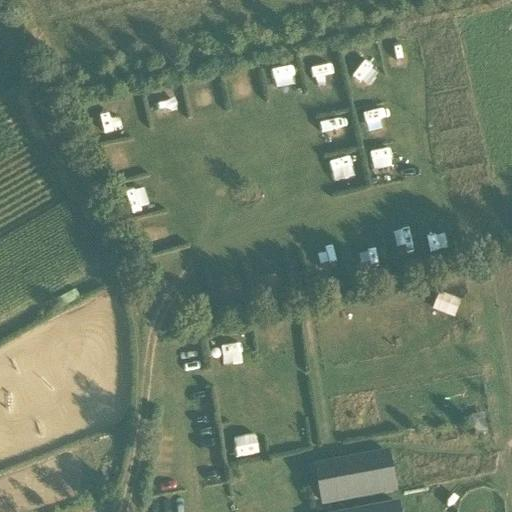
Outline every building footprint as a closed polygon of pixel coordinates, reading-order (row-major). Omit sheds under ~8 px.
[(405,156),(409,174),(431,169),(427,151),(405,156)] [(411,238),(398,242),(403,260),(417,256),(411,238)] [(317,262),(318,279),(338,278),(337,261),(317,262)] [(256,455),(260,435),(237,430),(232,449),(256,455)] [(388,453),(316,467),(323,503),(395,489),(388,453)]
